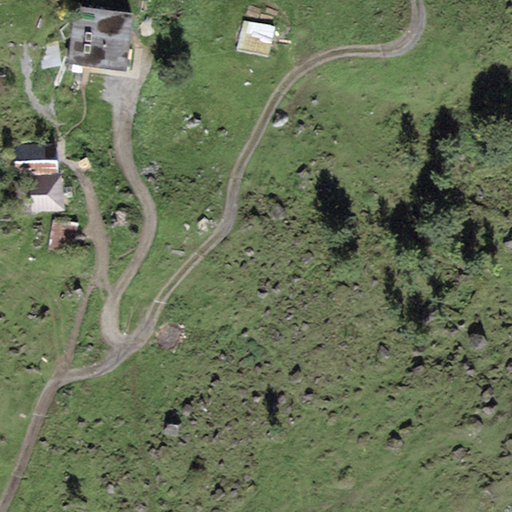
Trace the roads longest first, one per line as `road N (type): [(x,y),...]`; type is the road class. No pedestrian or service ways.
road 1 (track): [(416,0),(412,35),(391,49),(330,54),(281,90),(237,175),(224,225),(161,294),(137,342),(93,370),(59,379)]
road 2 (track): [(137,342),(118,338),(108,319),(147,242),(151,217),(125,158),(125,86)]
road 3 (track): [(113,301),(86,186),(69,163)]
road 4 (track): [(59,379),(0,511)]
